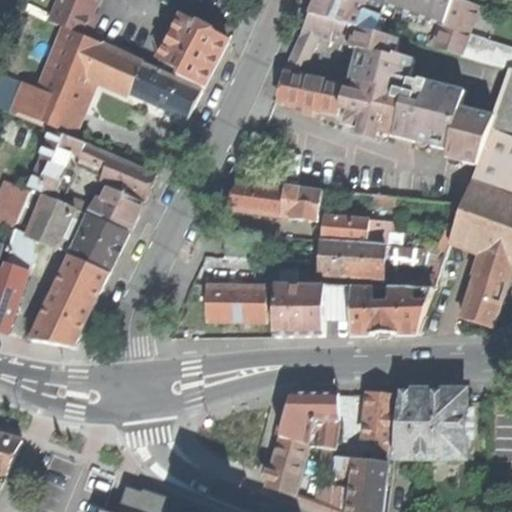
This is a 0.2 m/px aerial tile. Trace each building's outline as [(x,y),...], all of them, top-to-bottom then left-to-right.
[(69,32),(85,39),(100,0),(61,0),(51,25),(69,32)] [(318,0),(311,18),(357,30),(360,31),(371,1),(371,0),(318,0)] [(388,0),(386,7),(388,8),(445,28),(455,0),(453,0),(388,0)] [(445,28),(437,51),(462,58),(470,35),(479,9),(455,0),(445,28)] [(378,36),(388,8),(386,7),(371,1),(360,31),(378,36)] [(182,18),(160,60),(182,71),(180,75),(205,89),(218,66),(229,44),(211,34),(213,32),(200,25),(199,27),(182,18)] [(352,52),(357,30),(311,18),(307,26),(300,42),(289,67),(308,70),(318,49),(329,53),(331,46),(352,52)] [(357,85),(346,128),(375,136),(397,142),(397,140),(400,130),(415,134),(412,144),(412,145),(449,155),(450,155),(463,110),(465,111),(468,96),(422,83),(422,85),(411,82),(415,65),(397,60),(402,43),(378,36),(360,31),(357,30),(352,52),(359,54),(351,84),(357,85)] [(97,78),(109,49),(85,39),(69,32),(44,91),(27,85),(26,88),(14,115),(56,133),(71,139),(97,78)] [(470,35),(462,58),(511,69),(511,48),(490,42),(470,35)] [(97,78),(132,94),(145,66),(109,49),(97,78)] [(196,106),(203,92),(145,66),(132,94),(189,120),(196,106)] [(284,90),(280,105),(318,112),(339,116),(345,88),(287,76),(284,90)] [(0,109),(14,115),(26,88),(0,77),(0,109)] [(511,77),(498,117),(511,121),(511,77)] [(447,162),(479,171),(483,158),(496,121),(465,111),(463,110),(450,155),(449,155),(447,162)] [(496,121),(483,158),(501,165),(504,166),(511,144),(511,121),(498,117),(496,121)] [(397,140),(412,144),(415,134),(400,130),(397,140)] [(75,156),(83,159),(88,146),(71,139),(56,133),(33,189),(57,199),(75,156)] [(490,195),(511,203),(511,144),(504,166),(501,165),(490,195)] [(103,181),(148,201),(154,188),(159,176),(88,146),(83,159),(108,170),(103,181)] [(479,171),(472,189),(490,195),(501,165),(483,158),(479,171)] [(17,231),(32,194),(8,184),(0,202),(0,225),(3,227),(12,231),(16,233),(17,231)] [(234,199),(228,212),(284,219),(288,193),(240,187),(234,199)] [(288,193),(284,219),(302,221),(320,224),(324,193),(288,188),(288,193)] [(92,213),(134,232),(140,217),(146,205),(109,189),(103,202),(98,200),(92,213)] [(457,230),(454,238),(487,251),(511,259),(511,203),(490,195),(472,189),(465,206),(457,230)] [(32,237),(48,198),(33,191),(32,194),(17,231),(32,237)] [(91,218),(92,216),(48,198),(32,237),(36,239),(75,255),(91,218)] [(74,258),(113,275),(131,235),(91,218),(75,255),(74,256),(74,258)] [(327,235),(325,244),(370,247),(371,231),(371,223),(329,219),(327,230),(327,235)] [(388,224),(371,223),(371,231),(387,232),(388,224)] [(3,227),(0,233),(0,246),(5,248),(12,231),(3,227)] [(16,233),(10,251),(35,259),(38,250),(36,239),(32,237),(17,231),(16,233)] [(230,236),(228,261),(256,264),(258,239),(230,236)] [(324,260),(323,277),(385,281),(387,248),(370,247),(325,244),(324,260)] [(395,249),(394,265),(425,266),(426,250),(395,249)] [(10,251),(0,284),(0,332),(12,336),(35,259),(10,251)] [(511,277),(511,259),(487,251),(483,262),(478,277),(509,287),(511,277)] [(74,258),(34,342),(56,345),(77,347),(113,275),(74,258)] [(279,288),(299,289),(299,275),(271,274),(270,288),(279,288)] [(509,287),(478,277),(464,319),(476,323),(495,329),(509,287)] [(411,279),(397,279),(396,291),(411,291),(411,279)] [(411,279),(411,291),(435,292),(435,280),(411,279)] [(279,288),(279,340),(302,339),(327,339),(328,321),(329,289),(299,289),(279,288)] [(210,289),(210,325),(238,325),(270,325),(270,290),(210,289)] [(353,290),(329,289),(328,321),(352,322),(353,290)] [(352,322),(351,339),(385,338),(421,337),(435,292),(411,291),(396,291),(353,290),(352,322)] [(297,395),(285,441),(312,449),(315,434),(318,422),(343,424),(341,395),(317,395),(297,395)] [(403,398),(396,460),(467,461),(467,454),(467,441),(468,415),(468,401),(468,396),(436,396),(414,396),(414,398),(403,398)] [(371,397),(366,440),(383,442),(392,443),(393,443),(397,400),(385,399),(371,397)] [(321,434),(341,436),(343,424),(318,422),(315,434),(321,434)] [(341,436),(321,434),(318,449),(338,451),(341,436)] [(0,473),(9,475),(23,442),(0,435),(0,473)] [(283,495),(297,499),(312,449),(285,441),(270,491),(283,495)] [(392,443),(383,442),(382,455),(393,456),(395,443),(393,443),(392,443)] [(345,476),(345,474),(346,461),(337,460),(335,475),(345,476)] [(345,474),(356,475),(358,462),(346,461),(345,474)] [(385,511),(390,466),(358,462),(356,475),(352,511),(385,511)] [(185,511),(177,509),(170,507),(142,498),(144,494),(128,488),(119,511),(103,511),(102,511),(185,511)] [(322,491),(321,508),(332,508),(333,491),(322,491)] [(142,498),(170,507),(171,501),(144,492),(144,494),(142,498)]
